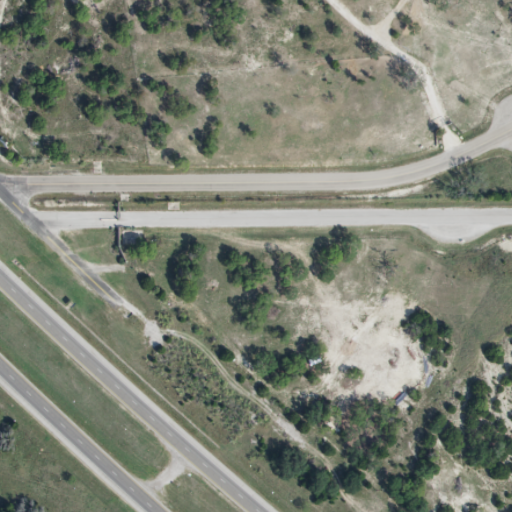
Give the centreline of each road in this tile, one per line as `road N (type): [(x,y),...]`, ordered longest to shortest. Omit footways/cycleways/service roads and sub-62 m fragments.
road 1 (residential): [(0,186),(408,180),(511,126)]
road 2 (residential): [(31,221),(511,217)]
road 3 (motorway): [(265,511),(0,280)]
road 4 (motorway): [(0,371),(147,511)]
road 5 (tertiary): [(118,304),(0,191)]
